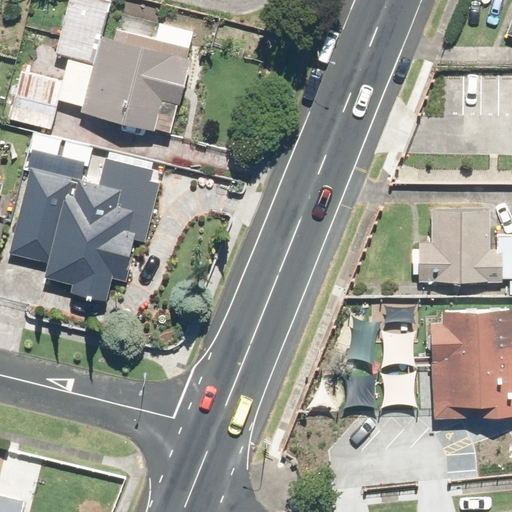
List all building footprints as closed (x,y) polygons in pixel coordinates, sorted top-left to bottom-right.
[(65,60),(61,79),(20,70),(9,120),(49,129),(55,103),(80,108),(78,117),(162,136),(186,26),(120,12),(114,40),(101,37),(108,5),(86,0),(63,0),(51,57),(65,60)] [(511,4),(500,34),(511,39),(511,4)] [(511,146),(511,179),(511,178),(511,97),(497,98),(497,146),(511,146)] [(91,149),(31,137),(6,262),(46,270),(44,280),(67,285),(64,300),(103,308),(109,280),(122,282),(130,243),(141,246),(154,182),(148,181),(152,162),(110,153),(108,165),(88,161),(91,149)] [(511,279),(511,237),(488,237),(489,212),(432,209),(430,244),(416,243),(416,251),(410,251),(409,276),(414,276),(414,282),(500,287),(500,279),(511,279)] [(511,418),(511,394),(508,310),(435,314),(436,324),(425,324),(429,423),(511,418)] [(32,511),(37,496),(0,487),(0,511),(32,511)]
